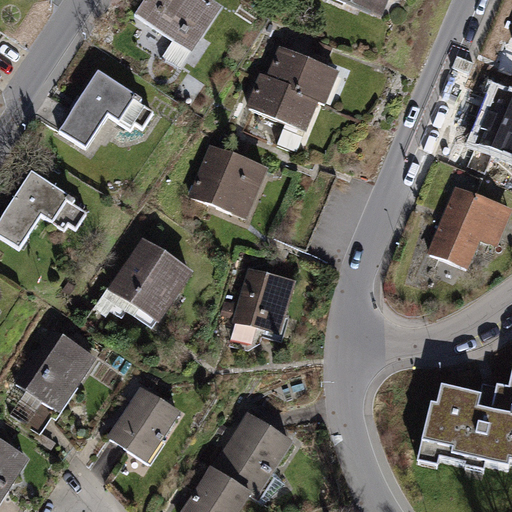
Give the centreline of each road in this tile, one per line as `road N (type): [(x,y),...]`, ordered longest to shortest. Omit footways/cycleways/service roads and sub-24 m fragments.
road 1 (residential): [(467,0),(352,287),(343,341)]
road 2 (residential): [(511,292),(453,333),(406,346),(343,341)]
road 3 (residential): [(378,511),(347,425),(343,341)]
road 4 (residential): [(0,122),(78,0)]
